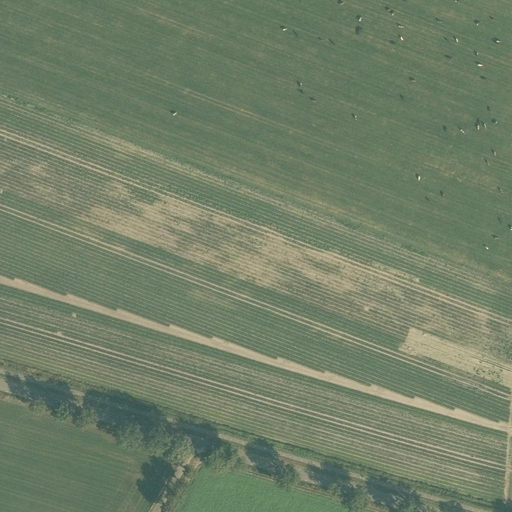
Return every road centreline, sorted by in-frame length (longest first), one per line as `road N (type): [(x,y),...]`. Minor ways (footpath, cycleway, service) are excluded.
road 1 (tertiary): [(432,511),(196,443)]
road 2 (tertiary): [(196,443),(0,384)]
